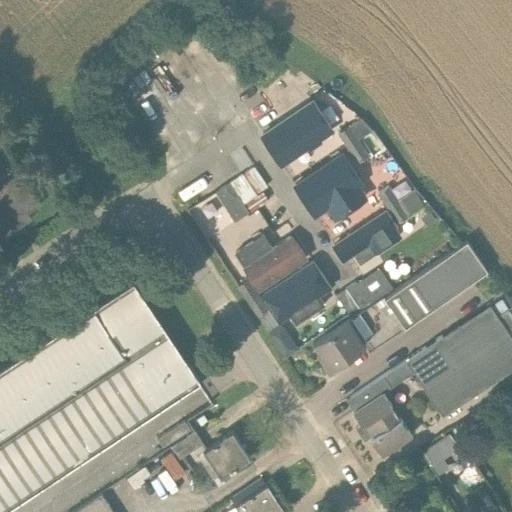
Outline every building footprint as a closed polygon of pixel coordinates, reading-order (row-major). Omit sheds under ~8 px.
[(357,163),(369,155),(358,139),(349,126),(348,125),(337,108),(328,114),(322,105),(311,112),(319,123),(327,118),(357,163)] [(349,126),(358,139),(372,130),(361,119),(349,126)] [(281,149),(290,163),(332,135),(322,121),(281,149)] [(347,149),(296,183),(290,186),(299,200),(304,197),(312,209),(361,176),(353,164),(355,162),(347,149)] [(408,216),(423,206),(404,177),(401,179),(388,165),(393,161),(386,150),(377,156),(384,166),(373,174),(383,188),(377,192),(405,234),(415,227),(408,216)] [(19,172),(0,184),(0,239),(10,232),(6,227),(41,204),(19,172)] [(235,221),(268,200),(262,191),(257,195),(243,173),(215,191),(235,221)] [(388,216),(343,244),(357,266),(402,238),(388,216)] [(260,291),(311,258),(293,231),(269,246),(259,232),(232,250),(260,291)] [(383,296),(403,326),(488,268),(468,238),(383,296)] [(311,258),(260,291),(289,333),(303,323),(294,310),(330,285),(311,258)] [(276,343),(286,335),(248,278),(237,285),(248,301),(276,343)] [(0,511),(3,511),(41,487),(115,437),(200,381),(132,279),(0,367),(0,511)] [(348,314),(368,301),(356,283),(345,290),(344,288),(334,295),(348,314)] [(443,416),(511,368),(511,334),(490,302),(406,359),(414,371),(443,416)] [(312,342),(321,356),(318,358),(328,374),(345,363),(343,360),(365,345),(347,319),(312,342)] [(372,435),(369,436),(382,455),(411,435),(391,404),(363,422),(372,435)] [(156,438),(162,447),(190,429),(184,420),(156,438)] [(231,429),(230,430),(215,440),(216,441),(206,448),(194,430),(170,446),(179,458),(183,456),(193,449),(196,454),(202,450),(219,476),(249,456),(231,429)] [(471,462),(450,432),(438,441),(436,439),(422,449),(444,480),(471,462)] [(235,505),(239,511),(280,511),(284,509),(267,483),(235,505)] [(112,511),(100,492),(70,511),(112,511)]
